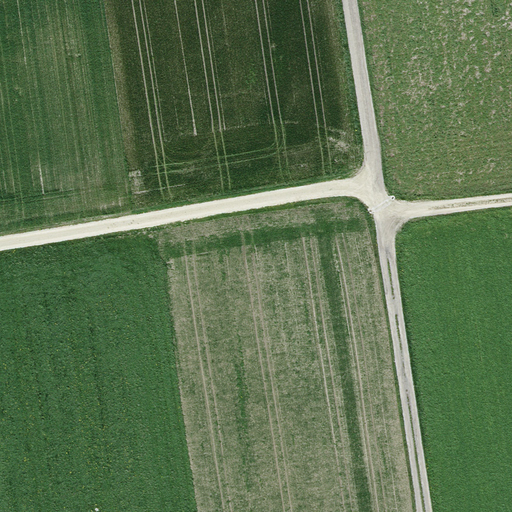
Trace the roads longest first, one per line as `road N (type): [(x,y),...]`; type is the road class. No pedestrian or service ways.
road 1 (track): [(375,180),(0,243)]
road 2 (track): [(423,511),(380,213)]
road 3 (track): [(375,180),(347,0)]
road 4 (track): [(511,199),(380,213)]
